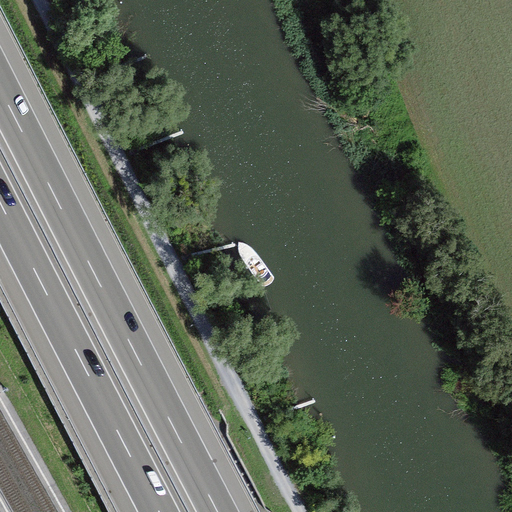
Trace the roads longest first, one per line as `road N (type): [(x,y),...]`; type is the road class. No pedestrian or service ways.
road 1 (motorway): [(224,511),(0,75)]
road 2 (motorway): [(0,191),(164,511)]
